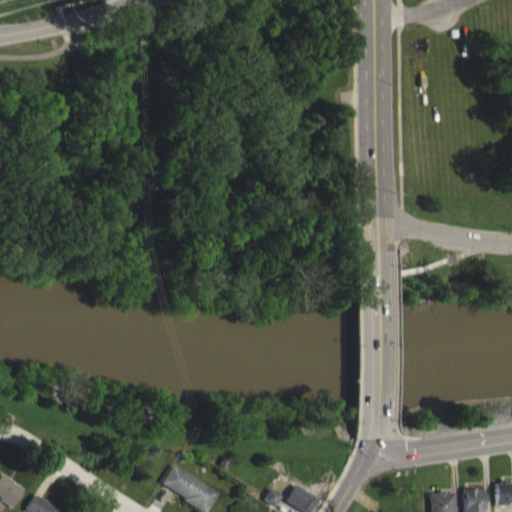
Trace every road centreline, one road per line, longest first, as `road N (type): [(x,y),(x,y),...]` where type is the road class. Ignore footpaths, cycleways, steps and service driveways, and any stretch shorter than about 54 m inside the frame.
road 1 (tertiary): [(384,244),(384,0)]
road 2 (tertiary): [(359,0),(364,240)]
road 3 (tertiary): [(364,240),(367,439)]
road 4 (tertiary): [(383,438),(384,244)]
road 5 (residential): [(0,429),(139,511)]
road 6 (residential): [(0,32),(143,0)]
road 7 (tertiary): [(373,456),(511,435)]
